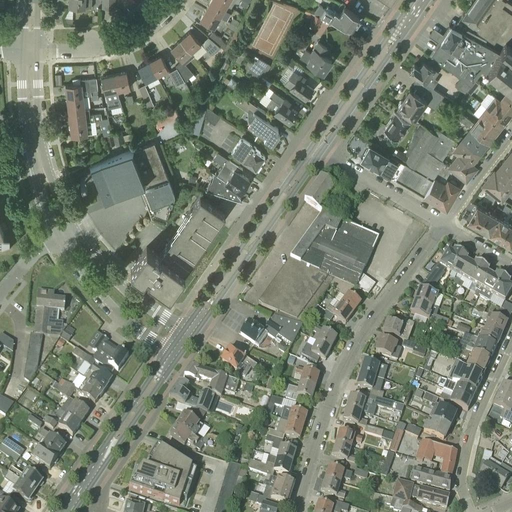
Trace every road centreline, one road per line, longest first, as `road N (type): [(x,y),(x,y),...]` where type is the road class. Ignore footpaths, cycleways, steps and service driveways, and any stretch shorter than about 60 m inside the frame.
road 1 (residential): [(292,511),(354,341),(443,226)]
road 2 (secondary): [(188,331),(317,149)]
road 3 (residential): [(176,324),(105,270),(41,169)]
road 4 (secondary): [(317,149),(421,0)]
road 5 (residential): [(511,342),(463,464),(476,511)]
road 6 (residential): [(29,52),(128,42),(183,0)]
road 7 (residential): [(55,234),(111,309),(161,345)]
road 8 (residential): [(443,226),(317,149)]
road 9 (secondary): [(94,470),(172,354)]
